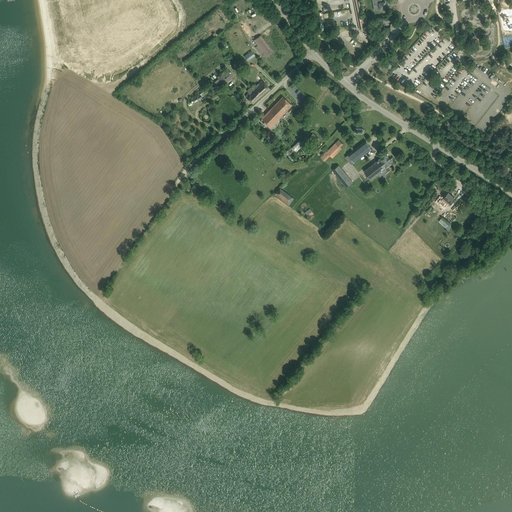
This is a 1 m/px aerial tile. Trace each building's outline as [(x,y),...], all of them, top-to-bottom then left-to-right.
[(359,0),(354,0),(360,29),(365,28),(364,24),(369,23),(367,15),(363,16),(359,0)] [(375,4),(377,4),(378,11),(388,9),(388,7),(388,6),(387,0),(377,0),(374,1),(375,4)] [(254,40),(258,45),(255,47),(261,55),(263,53),(266,56),(272,51),(260,35),(254,40)] [(255,56),(250,50),(245,54),(246,55),(245,56),(249,61),(255,56)] [(239,61),(231,65),(236,73),(243,68),(242,66),(239,61)] [(215,82),(217,85),(230,74),(226,69),(213,80),(215,82)] [(248,92),(245,96),(251,102),(253,103),(270,89),(262,81),(261,80),(256,85),(254,83),(251,86),(247,90),(248,92)] [(208,87),(200,94),(202,96),(210,90),(208,87)] [(201,96),(187,103),(188,105),(202,98),(201,96)] [(283,96),(270,110),(279,118),(291,105),(283,96)] [(270,110),(262,118),(271,127),(279,118),(270,110)] [(272,133),(266,138),(270,142),(275,138),(272,133)] [(292,147),(296,151),(303,144),(299,140),(292,147)] [(346,156),(352,164),(372,149),(372,148),(366,141),(366,140),(346,156)] [(340,147),(341,147),(336,142),(327,152),(326,151),(321,157),(325,161),(330,155),(333,158),(342,148),(340,147)] [(380,159),(365,171),(371,179),(381,170),(384,174),(388,170),(386,167),(393,162),(392,161),(393,161),(393,160),(392,158),(391,158),(390,158),(386,153),(379,158),(380,159)] [(333,170),(347,188),(347,187),(354,182),(339,164),(333,170)] [(280,188),(275,195),(288,205),(294,198),(280,188)] [(448,192),(438,203),(443,208),(446,205),(444,203),(447,200),(450,202),(455,197),(448,192)] [(310,208),(305,212),(308,217),(313,213),(310,208)]
